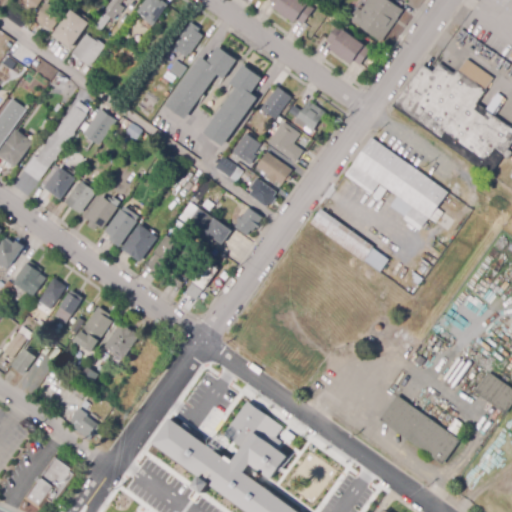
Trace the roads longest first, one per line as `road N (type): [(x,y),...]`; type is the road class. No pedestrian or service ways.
road 1 (residential): [(448,0),(92,494)]
road 2 (residential): [(0,196),(440,511)]
road 3 (residential): [(212,0),(449,168)]
road 4 (residential): [(0,387),(111,467)]
